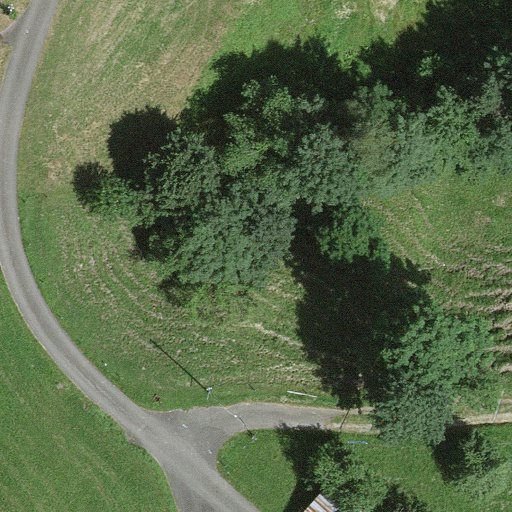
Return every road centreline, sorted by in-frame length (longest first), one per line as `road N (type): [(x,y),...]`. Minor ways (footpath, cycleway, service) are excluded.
road 1 (track): [(242,511),(79,369),(24,291),(9,241),(5,143),(48,0)]
road 2 (track): [(190,511),(181,454),(238,420),(511,404)]
